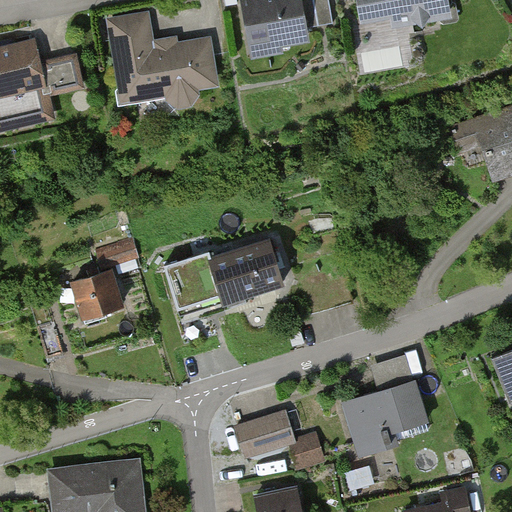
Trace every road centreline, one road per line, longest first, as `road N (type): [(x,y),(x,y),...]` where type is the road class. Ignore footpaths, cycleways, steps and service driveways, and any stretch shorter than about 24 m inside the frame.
road 1 (residential): [(194,398),(511,287)]
road 2 (residential): [(194,398),(0,457)]
